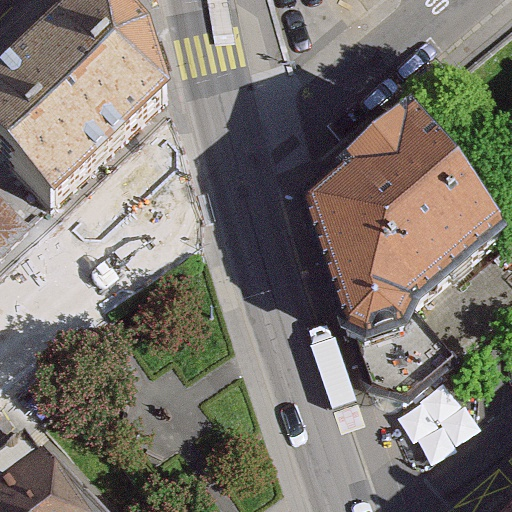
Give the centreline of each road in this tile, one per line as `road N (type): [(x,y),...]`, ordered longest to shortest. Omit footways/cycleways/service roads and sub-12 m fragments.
road 1 (secondary): [(348,511),(234,164)]
road 2 (residential): [(234,164),(192,187),(0,344)]
road 3 (unclassified): [(234,164),(277,139),(442,0)]
road 4 (secondary): [(234,164),(200,0)]
road 5 (residential): [(387,511),(511,415)]
